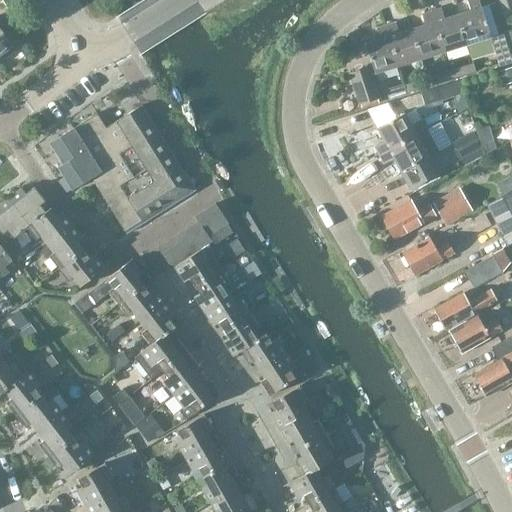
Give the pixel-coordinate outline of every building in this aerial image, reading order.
[(458,15),(467,45),(471,56),(494,49),(478,0),(467,0),(468,0),(471,11),(458,15)] [(511,0),(498,0),(504,20),(511,17),(511,0)] [(467,45),(458,15),(444,19),(441,8),(431,11),(444,52),(467,45)] [(444,52),(431,11),(422,14),(425,25),(412,29),(421,59),(444,52)] [(395,23),(385,26),(398,66),(421,59),(412,29),(398,33),(395,23)] [(398,66),(385,26),(376,29),(379,39),(366,43),(375,73),(398,66)] [(0,61),(5,58),(8,58),(14,53),(15,49),(0,30),(0,61)] [(499,65),(511,61),(504,37),(492,42),(499,65)] [(473,64),(450,71),(453,80),(476,73),(473,64)] [(369,68),(350,74),(359,104),(379,98),(369,68)] [(453,80),(450,71),(427,78),(430,87),(453,80)] [(430,87),(427,78),(404,85),(407,94),(430,87)] [(461,81),(437,89),(420,94),(424,106),(464,93),(461,81)] [(126,235),(150,220),(195,191),(142,106),(106,128),(98,114),(49,145),(63,166),(58,170),(72,192),(91,180),(126,235)] [(375,147),(380,156),(428,130),(422,120),(411,126),(405,114),(378,128),(385,142),(375,147)] [(496,150),(488,124),(476,128),(482,149),(484,155),(496,150)] [(438,150),(428,130),(380,156),(385,165),(395,159),(411,189),(438,174),(428,155),(438,150)] [(460,161),(482,149),(476,138),(454,150),(460,161)] [(22,189),(9,199),(30,225),(45,213),(45,212),(40,206),(45,202),(34,188),(26,194),(22,189)] [(446,226),(472,212),(459,189),(433,203),(446,226)] [(511,192),(486,206),(507,246),(511,243),(511,192)] [(30,225),(9,199),(0,205),(0,213),(0,214),(0,213),(0,230),(3,234),(7,231),(14,239),(27,229),(26,228),(30,225)] [(386,228),(388,229),(394,239),(436,216),(431,206),(419,212),(412,200),(382,217),(384,221),(383,223),(386,228)] [(215,205),(205,211),(219,231),(229,225),(215,205)] [(50,208),(45,212),(45,213),(30,225),(26,228),(27,229),(37,241),(42,237),(48,245),(72,227),(61,213),(56,217),(50,208)] [(219,231),(205,211),(195,218),(198,223),(209,238),(219,231)] [(209,238),(198,223),(188,230),(201,250),(212,243),(209,238)] [(83,241),(72,227),(48,245),(43,249),(59,270),(83,251),(78,245),(83,241)] [(201,250),(188,230),(179,236),(192,256),(201,250)] [(192,256),(179,236),(168,243),(181,263),(192,256)] [(430,238),(403,254),(416,275),(454,253),(449,243),(437,250),(430,238)] [(181,263),(168,243),(159,249),(173,269),(181,263)] [(0,278),(9,271),(5,267),(12,261),(0,245),(0,278)] [(89,258),(83,251),(59,270),(69,282),(74,278),(81,288),(105,269),(94,254),(89,258)] [(190,280),(196,288),(222,271),(212,257),(207,261),(201,251),(175,269),(185,284),(190,280)] [(493,256),(465,272),(475,289),(503,273),(493,256)] [(110,293),(118,304),(143,285),(138,279),(143,275),(133,261),(89,294),(96,304),(110,293)] [(230,283),(222,271),(196,288),(200,295),(195,299),(205,313),(230,296),(225,287),(230,283)] [(149,293),(143,285),(118,304),(128,317),(134,312),(141,322),(165,303),(155,289),(149,293)] [(446,329),(497,301),(491,290),(468,302),(463,294),(435,310),(446,329)] [(230,296),(205,313),(215,328),(220,324),(225,331),(251,313),(250,311),(255,308),(244,291),(233,299),(230,296)] [(0,312),(0,329),(2,335),(32,322),(24,303),(0,312)] [(176,316),(165,303),(141,322),(146,328),(141,333),(150,345),(151,346),(167,334),(176,327),(171,320),(176,316)] [(235,357),(241,353),(241,352),(260,339),(260,338),(254,330),(260,326),(251,313),(225,331),(230,338),(225,342),(235,357)] [(461,353),(501,330),(496,320),(484,326),(478,316),(450,332),(461,353)] [(150,345),(141,353),(134,358),(151,380),(162,370),(187,351),(177,338),(173,342),(167,334),(151,346),(150,345)] [(266,334),(260,338),(260,339),(241,352),(241,353),(249,365),(255,362),(260,370),(286,353),(277,339),(271,342),(266,334)] [(511,336),(491,348),(498,359),(511,351),(511,336)] [(163,382),(174,396),(199,376),(192,368),(197,364),(187,351),(162,370),(168,378),(163,382)] [(296,367),(286,353),(260,370),(266,379),(261,383),(270,396),(296,379),(291,371),(296,367)] [(511,376),(508,369),(511,366),(511,353),(474,375),(486,397),(511,382),(511,376)] [(9,369),(2,360),(0,361),(0,395),(5,391),(23,377),(14,365),(9,369)] [(30,372),(23,377),(5,391),(11,399),(6,403),(16,415),(41,396),(36,390),(41,386),(30,372)] [(205,384),(199,376),(174,396),(185,409),(191,416),(196,413),(220,394),(210,381),(205,384)] [(127,393),(122,387),(113,394),(117,401),(127,393)] [(272,415),(280,430),(286,426),(296,420),(297,420),(307,415),(301,406),(308,402),(299,387),(272,403),(278,412),(272,415)] [(95,437),(125,412),(109,393),(79,418),(95,437)] [(47,404),(41,396),(16,415),(26,428),(31,424),(37,433),(62,414),(52,401),(47,404)] [(73,428),(62,414),(37,433),(44,442),(39,445),(49,458),(73,439),(68,432),(73,428)] [(312,424),(307,415),(297,420),(296,420),(286,426),(280,430),(289,445),(295,442),(300,450),(326,435),(318,420),(312,424)] [(177,442),(185,457),(212,441),(208,433),(213,430),(204,416),(178,431),(183,439),(177,442)] [(80,434),(73,439),(49,458),(59,470),(64,467),(70,475),(95,456),(84,442),(85,441),(80,434)] [(334,448),(326,435),(300,450),(305,458),(299,461),(306,475),(312,471),(313,473),(317,471),(333,461),(327,451),(334,448)] [(218,451),(212,441),(185,457),(194,472),(199,479),(204,477),(231,462),(222,448),(218,451)] [(239,476),(231,462),(205,477),(209,484),(203,488),(212,503),(238,487),(233,479),(239,476)] [(78,491),(87,506),(113,491),(108,483),(114,479),(105,464),(78,480),(83,488),(78,491)] [(322,480),(317,471),(313,473),(312,471),(306,475),(289,485),(299,501),(305,498),(309,506),(336,491),(328,476),(322,480)] [(244,496),(238,487),(212,503),(216,511),(251,511),(258,509),(249,494),(244,496)] [(118,500),(113,491),(87,506),(89,511),(129,511),(132,511),(124,497),(118,500)] [(344,504),(336,491),(309,506),(312,511),(340,511),(338,508),(344,504)]
